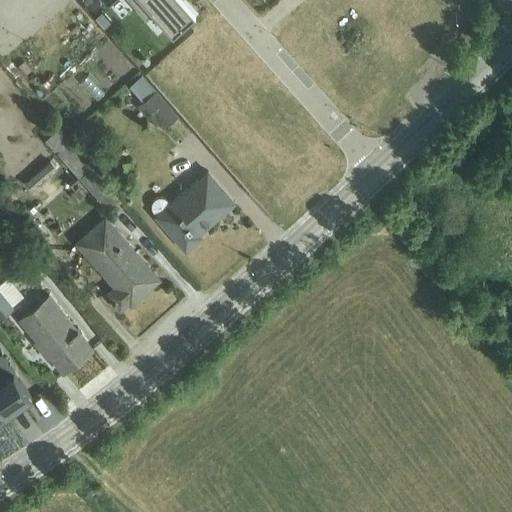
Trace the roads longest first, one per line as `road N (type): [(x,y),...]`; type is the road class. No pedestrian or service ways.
road 1 (tertiary): [(0,482),(182,348),(377,171)]
road 2 (tertiary): [(377,171),(511,44)]
road 3 (residential): [(377,171),(253,35)]
